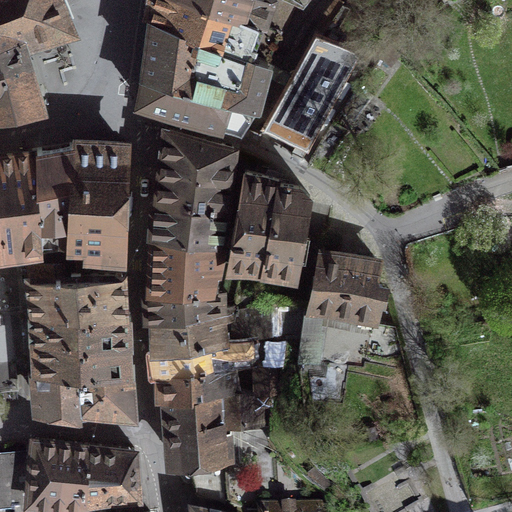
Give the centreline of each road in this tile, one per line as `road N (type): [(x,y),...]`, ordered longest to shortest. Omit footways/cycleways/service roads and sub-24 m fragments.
road 1 (residential): [(105,115),(144,137),(141,252),(154,431)]
road 2 (residential): [(0,421),(154,431)]
